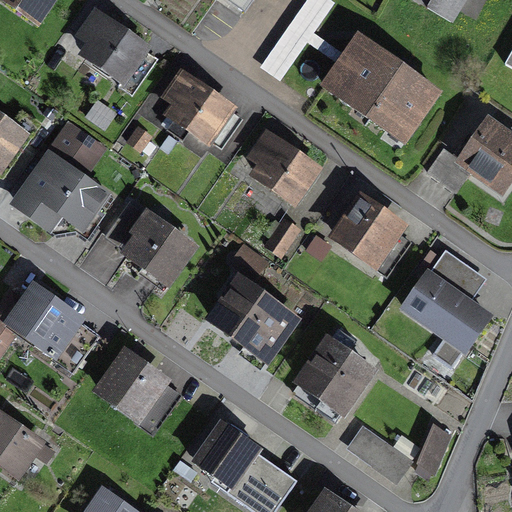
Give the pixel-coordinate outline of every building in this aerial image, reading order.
[(0,0),(0,1),(39,29),(58,0),(0,0)] [(224,0),(245,14),(254,0),(224,0)] [(329,0),(307,0),(259,69),(280,83),(308,44),(336,63),(342,54),(314,34),(335,4),(329,0)] [(467,0),(431,0),(427,9),(453,24),(467,0)] [(78,57),(120,85),(118,88),(132,97),(158,60),(149,54),(153,48),(95,9),(75,38),(86,44),(78,57)] [(336,63),(319,87),(406,147),(444,93),(358,32),(342,54),(336,63)] [(163,117),(211,149),(214,145),(222,151),(244,120),(234,114),(238,109),(181,70),(161,99),(171,106),(163,117)] [(118,115),(98,101),(85,119),(106,133),(118,115)] [(0,174),(5,179),(43,125),(23,112),(14,123),(0,113),(0,174)] [(454,165),(470,176),(503,199),(511,185),(511,133),(489,117),(454,165)] [(87,240),(105,216),(101,213),(111,196),(88,178),(108,150),(69,122),(9,205),(52,236),(75,233),(87,240)] [(141,155),(153,138),(138,127),(126,144),(141,155)] [(246,159),(257,166),(249,178),(296,210),(324,169),(266,130),(246,159)] [(201,158),(192,153),(183,165),(191,171),(201,158)] [(440,155),(428,173),(456,195),(470,176),(454,165),(440,155)] [(327,239),(388,280),(412,244),(402,237),(410,227),(359,192),(327,239)] [(134,237),(120,255),(170,290),(200,249),(146,210),(129,234),(134,237)] [(282,261),(302,231),(283,218),(263,249),(282,261)] [(314,240),(305,252),(322,263),(330,250),(314,240)] [(270,263),(243,245),(230,264),(255,282),(270,263)] [(431,250),(418,269),(425,274),(428,269),(432,272),(441,258),(431,250)] [(425,274),(398,310),(443,342),(432,357),(452,371),(463,355),(466,357),(494,317),(473,302),(488,280),(446,251),(441,258),(432,272),(428,269),(425,274)] [(238,274),(204,323),(269,368),(303,318),(238,274)] [(13,288),(0,306),(0,363),(17,339),(56,366),(57,364),(74,376),(100,337),(83,325),(87,319),(33,282),(23,296),(13,288)] [(380,372),(327,336),(292,385),(297,387),(292,395),(335,426),(341,418),(345,421),(380,372)] [(124,348),(92,394),(153,437),(182,397),(169,388),(173,381),(124,348)] [(0,411),(0,469),(19,483),(36,459),(47,467),(56,454),(45,446),(47,444),(0,411)] [(221,421),(190,463),(214,480),(211,484),(251,511),(277,511),(299,483),(259,457),(263,451),(221,421)] [(436,477),(452,438),(433,425),(416,465),(436,477)] [(413,462),(363,428),(346,451),(398,486),(413,462)] [(137,511),(102,487),(84,511),(137,511)] [(356,511),(324,489),(308,511),(356,511)]
